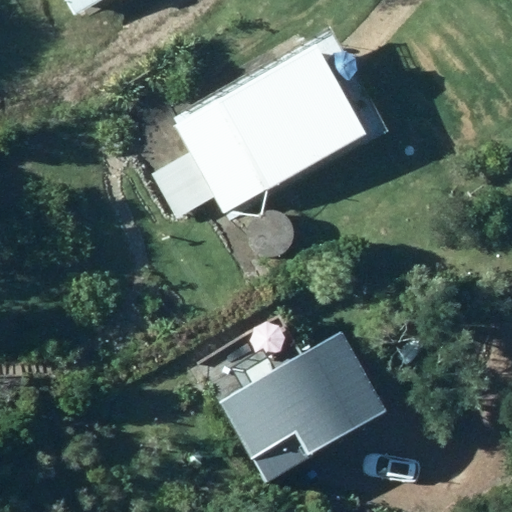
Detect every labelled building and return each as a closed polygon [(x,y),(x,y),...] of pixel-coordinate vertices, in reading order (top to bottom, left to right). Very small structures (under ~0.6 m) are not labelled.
[(70,0),(80,17),(108,0),(70,0)] [(149,12),(119,28),(128,44),(158,29),(149,12)] [(342,40),(181,127),(195,154),(156,175),(180,220),(220,199),(229,217),(390,130),(342,40)] [(276,486),(395,416),(348,335),(229,406),(276,486)] [(23,380),(0,379),(0,407),(24,408),(23,380)]
